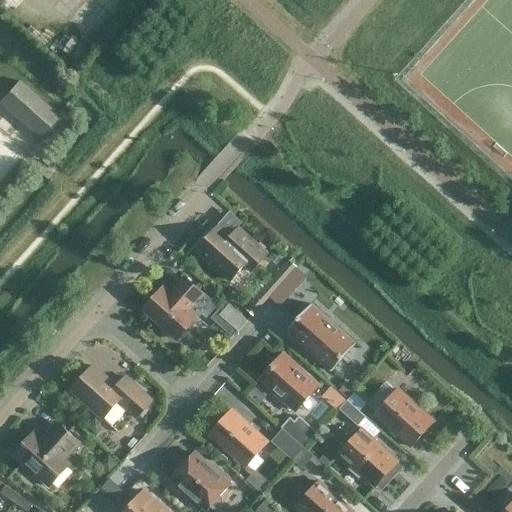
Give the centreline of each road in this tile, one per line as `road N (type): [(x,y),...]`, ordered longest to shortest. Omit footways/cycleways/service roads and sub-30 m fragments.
road 1 (residential): [(97,311),(206,189)]
road 2 (residential): [(0,420),(97,311)]
road 3 (residential): [(194,398),(97,311)]
